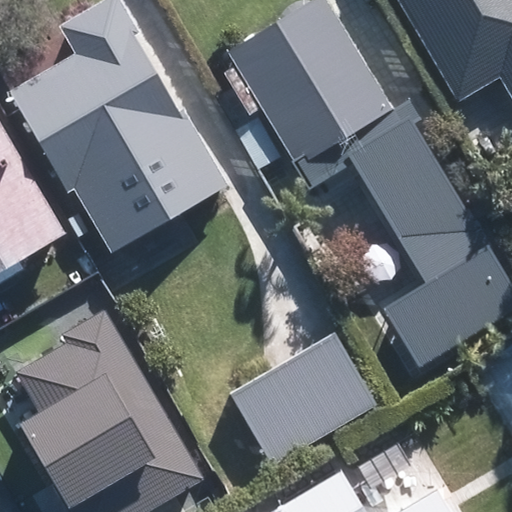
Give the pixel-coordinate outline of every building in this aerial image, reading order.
[(228,186),(115,0),(103,0),(60,26),(76,52),(8,92),(67,190),(75,186),(116,254),(228,186)] [(325,0),(314,0),(229,51),(312,190),(353,165),(424,284),(382,309),(418,369),(511,312),(511,289),(401,105),(392,111),(325,0)] [(511,0),(393,0),(458,105),(500,80),(511,99),(511,0)] [(0,274),(67,237),(0,117),(0,274)] [(119,511),(188,471),(97,319),(0,376),(0,400),(67,511),(119,511)] [(232,397),(271,466),(378,405),(339,336),(232,397)] [(455,511),(442,489),(402,511),(366,511),(343,473),(275,511),(455,511)]
